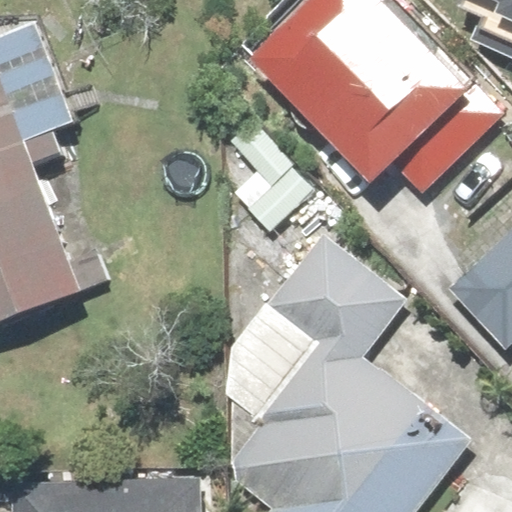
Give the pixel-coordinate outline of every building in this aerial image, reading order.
[(511,129),(511,76),(430,0),(335,0),(268,71),(427,220),(511,129)] [(511,0),(492,0),(504,5),(500,16),(511,21),(511,0)] [(68,30),(0,56),(0,354),(170,288),(68,30)] [(240,197),(273,237),(338,184),(274,106),(236,137),(267,175),(240,197)] [(436,511),(479,447),(395,361),(425,315),(338,227),(275,322),(309,358),(219,495),(235,511),(436,511)] [(507,364),(511,360),(511,249),(454,293),(507,364)] [(197,511),(198,468),(11,464),(9,511),(197,511)]
